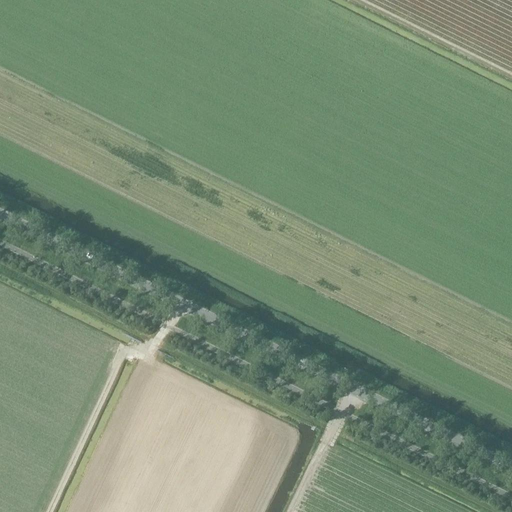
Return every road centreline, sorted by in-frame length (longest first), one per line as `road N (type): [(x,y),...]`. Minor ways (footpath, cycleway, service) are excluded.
road 1 (tertiary): [(511,467),(0,214)]
road 2 (track): [(177,301),(145,356),(123,351),(48,511)]
